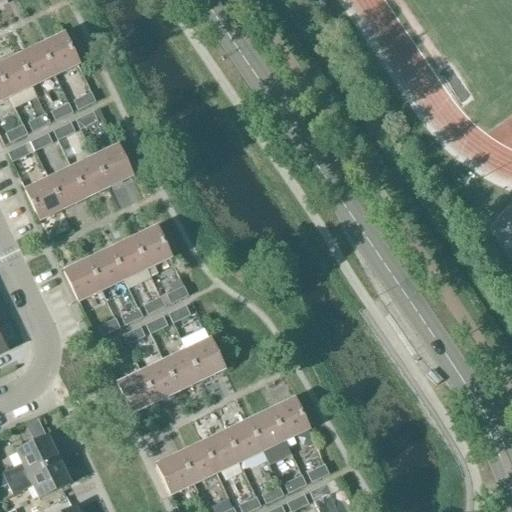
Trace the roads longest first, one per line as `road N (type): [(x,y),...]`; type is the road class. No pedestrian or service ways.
road 1 (secondary): [(203,0),(471,395)]
road 2 (unclassified): [(0,401),(25,389),(43,360),(39,324),(0,244)]
road 3 (secondary): [(471,395),(511,507)]
